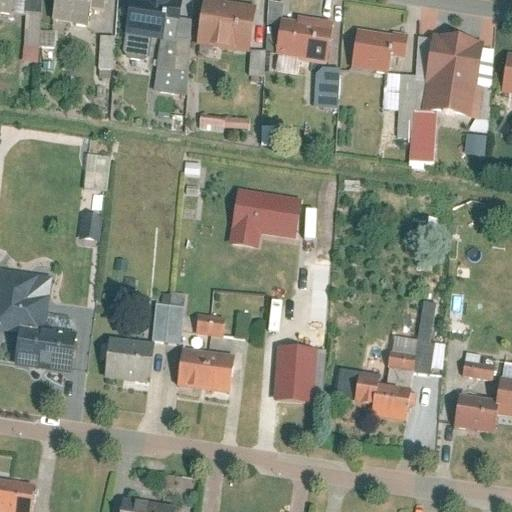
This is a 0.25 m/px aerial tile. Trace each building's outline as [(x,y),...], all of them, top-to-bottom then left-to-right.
[(0,0),(0,13),(9,15),(11,0),(21,0),(25,1),(24,0),(0,0)] [(53,0),(50,21),(85,27),(88,9),(101,11),(103,0),(53,0)] [(126,0),(122,31),(162,37),(164,19),(178,21),(181,0),(126,0)] [(215,0),(202,0),(195,45),(248,54),(256,7),(215,0)] [(281,20),(275,55),(326,64),(333,23),(296,17),(296,22),(281,20)] [(348,69),(386,76),(389,58),(404,60),(407,38),(355,29),(348,69)] [(429,86),(425,110),(477,118),(482,86),(478,86),(485,41),(431,32),(423,85),(429,86)] [(115,70),(116,40),(104,39),(104,54),(109,54),(108,69),(115,70)] [(511,54),(507,53),(500,94),(511,96),(511,54)] [(340,110),(343,72),(321,70),(318,108),(340,110)] [(158,93),(190,95),(192,74),(170,72),(170,76),(160,75),(158,93)] [(108,192),(110,163),(89,162),(86,190),(108,192)] [(255,250),(258,234),(294,240),(302,199),(236,187),(225,245),(255,250)] [(96,226),(77,223),(73,248),(93,251),(96,226)] [(0,332),(17,335),(19,325),(42,329),(50,278),(0,270),(0,332)] [(154,305),(149,341),(179,344),(183,309),(154,305)] [(233,311),(231,334),(243,336),(246,312),(233,311)] [(197,315),(195,336),(222,339),(224,319),(197,315)] [(17,335),(13,365),(69,373),(75,333),(42,329),(19,325),(17,335)] [(108,338),(103,378),(146,384),(151,343),(108,338)] [(411,373),(446,375),(448,345),(396,340),(392,385),(410,387),(411,373)] [(275,346),(271,401),(311,404),(315,349),(275,346)] [(180,350),(175,388),(228,395),(233,357),(180,350)] [(371,406),(370,417),(404,421),(408,390),(376,385),(377,379),(356,376),(352,403),(371,406)] [(494,399),(492,413),(511,415),(511,380),(497,379),(494,399)] [(492,413),(494,399),(457,394),(452,428),(489,434),(492,413)] [(0,480),(0,511),(28,511),(33,485),(0,480)] [(121,500),(119,511),(173,511),(174,508),(121,500)]
